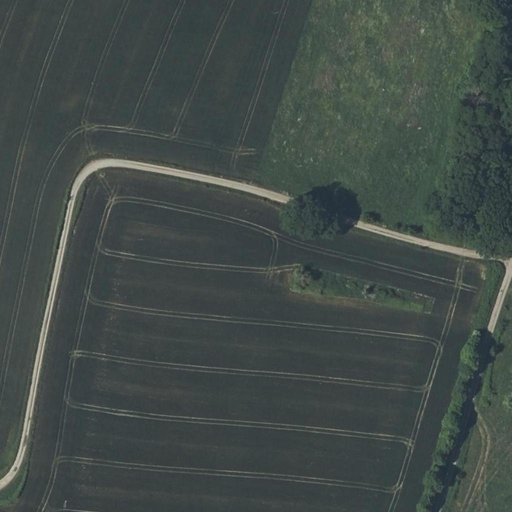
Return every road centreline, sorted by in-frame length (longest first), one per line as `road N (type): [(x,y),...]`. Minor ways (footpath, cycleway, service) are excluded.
road 1 (track): [(511,259),(435,247),(227,185),(123,164),(97,167),(75,197),(21,462),(0,484)]
road 2 (track): [(439,511),(511,272)]
